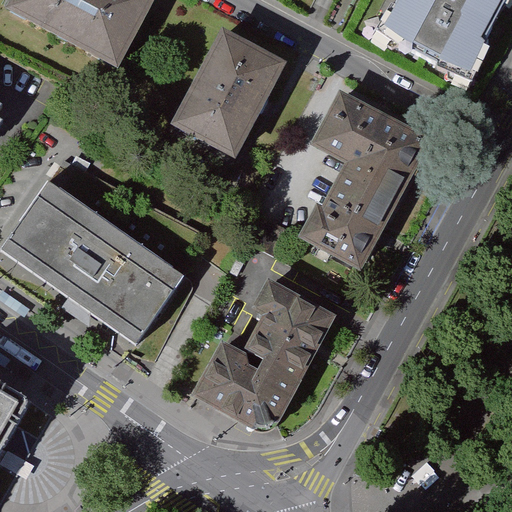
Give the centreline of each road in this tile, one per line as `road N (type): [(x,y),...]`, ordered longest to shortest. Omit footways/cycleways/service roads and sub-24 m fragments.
road 1 (tertiary): [(241,485),(315,461),(342,437),(501,152)]
road 2 (residential): [(501,152),(226,0)]
road 3 (tertiary): [(0,327),(160,440),(241,485)]
